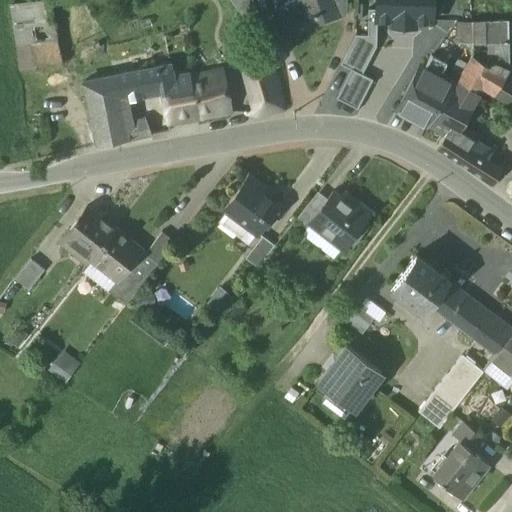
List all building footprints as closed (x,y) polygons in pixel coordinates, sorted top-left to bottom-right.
[(48,0),(10,6),(16,46),(32,44),(56,40),(55,34),(48,0)] [(250,0),(229,0),(241,15),(255,11),(250,0)] [(329,0),(290,0),(274,6),(284,35),(335,17),(329,0)] [(329,0),(335,17),(343,14),(343,0),(329,0)] [(376,0),(376,10),(376,20),(393,20),(392,26),(414,26),(414,21),(432,21),(432,0),(376,0)] [(362,74),(376,46),(376,20),(376,10),(368,10),(368,36),(355,35),(341,64),(352,69),(362,74)] [(483,44),(483,21),(471,22),(471,44),(483,44)] [(507,21),(483,21),(483,44),(483,45),(508,44),(507,21)] [(471,22),(456,22),(457,59),(470,59),(471,58),(471,57),(471,22)] [(56,40),(32,44),(36,68),(62,64),(56,40)] [(32,44),(16,46),(20,71),(36,68),(32,44)] [(491,69),(471,57),(471,58),(470,59),(456,81),(479,95),(482,89),(493,95),(504,78),(508,70),(508,44),(494,45),(494,51),(491,69)] [(433,53),(399,111),(428,127),(434,115),(444,98),(447,100),(455,86),(454,85),(439,77),(448,62),(433,53)] [(269,57),(246,64),(260,117),(283,110),(272,68),(269,57)] [(173,77),(171,65),(170,65),(157,67),(161,89),(167,124),(197,118),(189,74),(173,77)] [(157,67),(114,76),(119,97),(120,97),(161,89),(157,67)] [(373,79),(362,74),(352,69),(337,99),(359,109),(373,79)] [(219,71),(189,76),(197,118),(231,112),(228,99),(224,100),(219,71)] [(89,81),(83,82),(96,147),(129,140),(124,118),(120,97),(119,97),(114,76),(89,81)] [(511,82),(504,78),(493,95),(511,106),(511,82)] [(455,86),(447,100),(444,98),(434,115),(428,127),(444,136),(436,148),(461,165),(469,150),(470,150),(478,136),(461,125),(479,95),(456,81),(454,85),(455,86)] [(135,116),(124,118),(129,140),(151,136),(145,121),(137,123),(135,116)] [(470,150),(469,150),(461,165),(492,186),(501,170),(470,150)] [(266,188),(249,175),(223,209),(257,234),(278,205),(262,193),(266,188)] [(356,200),(351,206),(332,191),(320,206),(308,222),(310,223),(343,249),(371,212),(356,200)] [(311,199),(295,219),(306,228),(310,223),(308,222),(320,206),(311,199)] [(87,206),(58,243),(86,265),(115,229),(87,206)] [(141,249),(115,229),(82,271),(107,290),(116,280),(117,281),(141,250),(141,249)] [(141,250),(117,281),(116,280),(107,290),(126,305),(174,242),(161,232),(145,253),(141,250)] [(262,236),(245,258),(257,268),(274,246),(262,236)] [(448,279),(415,255),(390,288),(423,312),(429,304),(447,280),(448,279)] [(31,259),(15,279),(28,289),(44,269),(31,259)] [(511,334),(511,329),(447,280),(429,304),(496,355),(511,334)] [(357,300),(343,319),(362,333),(373,318),(364,312),(367,308),(357,300)] [(511,334),(496,355),(491,361),(510,376),(511,373),(511,334)] [(381,372),(346,345),(317,383),(352,410),(381,372)] [(47,367),(64,379),(75,363),(58,351),(47,367)] [(462,355),(432,392),(453,409),(482,372),(462,355)] [(453,409),(432,392),(418,411),(439,428),(451,413),(450,413),(453,409)] [(481,436),(463,421),(452,434),(459,440),(471,449),(481,436)] [(459,440),(432,474),(439,480),(439,481),(461,498),(489,464),(471,449),(459,440)]
